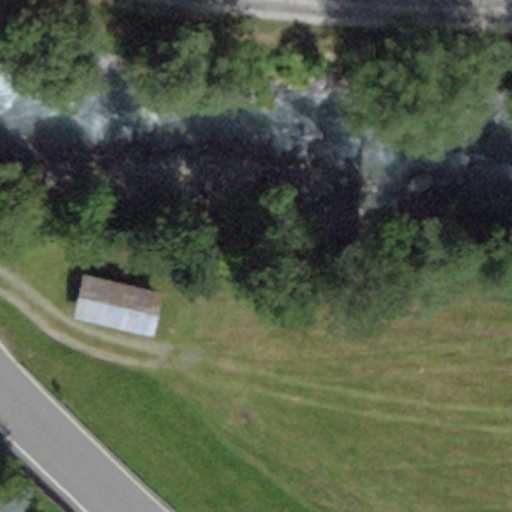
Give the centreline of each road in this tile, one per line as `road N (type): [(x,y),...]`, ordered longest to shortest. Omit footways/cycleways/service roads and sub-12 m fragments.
road 1 (unclassified): [(511,13),(382,12),(290,0)]
road 2 (tertiary): [(125,511),(0,389)]
